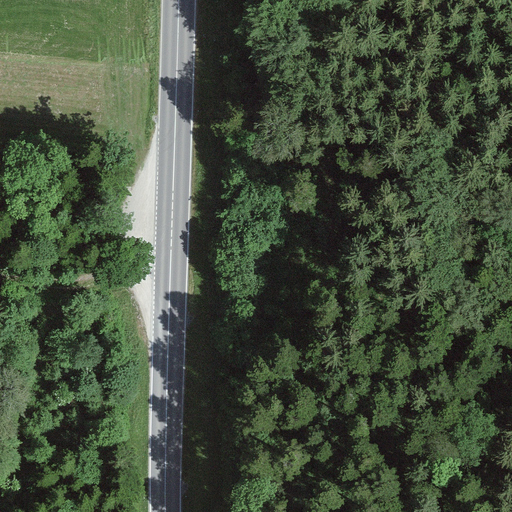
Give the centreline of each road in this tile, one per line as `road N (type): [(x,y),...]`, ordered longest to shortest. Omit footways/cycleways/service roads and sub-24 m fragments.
road 1 (primary): [(178,0),(166,511)]
road 2 (track): [(0,283),(170,286)]
